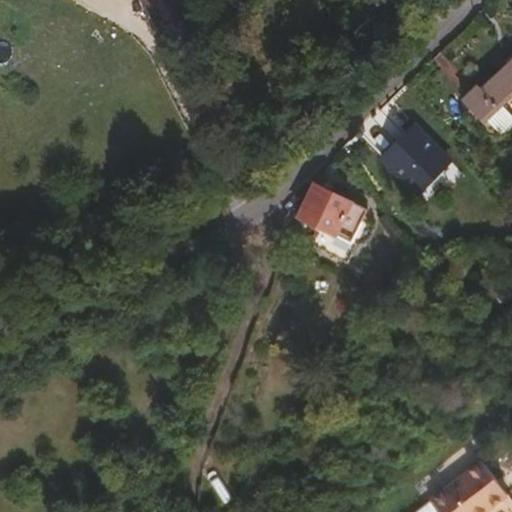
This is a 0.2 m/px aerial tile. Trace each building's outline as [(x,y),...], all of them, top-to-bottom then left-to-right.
[(189,7),(185,0),(143,0),(165,37),(206,14),(200,1),(189,7)] [(458,92),(475,113),(511,85),(511,55),(476,82),(473,79),(458,92)] [(453,160),(415,123),(380,159),(417,196),(453,160)] [(346,199),(307,181),(293,216),(345,240),(358,213),(343,205),(346,199)] [(439,499),(450,511),(491,511),(511,494),(511,482),(490,456),(439,499)]
